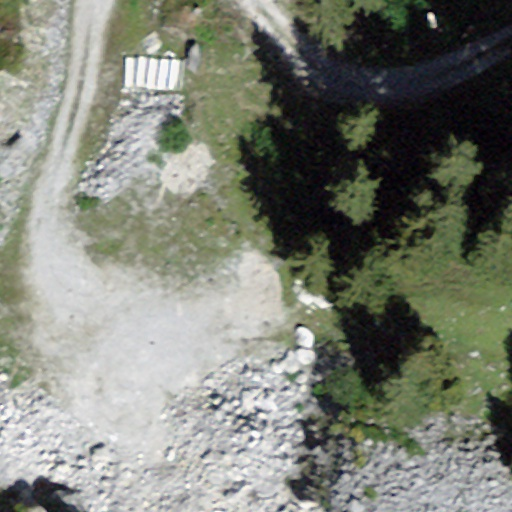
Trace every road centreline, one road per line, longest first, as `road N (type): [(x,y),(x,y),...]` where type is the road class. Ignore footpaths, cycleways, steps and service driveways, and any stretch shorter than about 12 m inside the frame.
road 1 (track): [(511,36),(429,78),(368,85),(306,62),(255,0)]
road 2 (track): [(86,0),(79,58),(31,216)]
